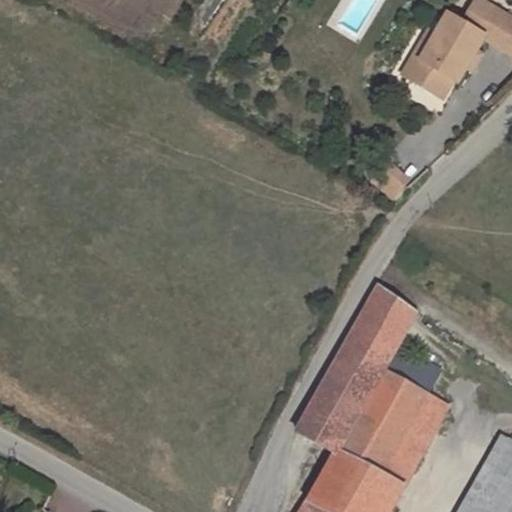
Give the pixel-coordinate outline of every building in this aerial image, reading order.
[(488,39),(511,52),(511,13),(495,3),(477,29),(464,21),(451,41),(445,37),(429,63),(436,67),(422,90),(440,100),(453,79),(458,83),(488,39)] [(377,287),(295,431),(335,454),(382,370),(394,347),(414,312),(377,287)] [(423,364),(394,347),(382,370),(411,387),(423,364)] [(411,387),(382,370),(335,454),(300,511),(388,511),(446,407),(411,387)] [(508,511),(511,505),(511,442),(508,440),(468,511),(508,511)]
